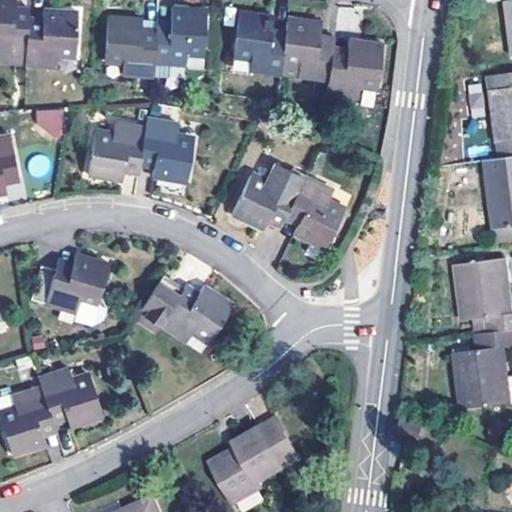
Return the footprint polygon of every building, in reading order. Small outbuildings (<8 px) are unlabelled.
[(0,0),(0,51),(28,52),(28,30),(29,18),(16,18),(16,3),(16,0),(0,0)] [(29,4),(16,3),(16,18),(29,18),(29,13),(29,4)] [(158,41),(156,62),(186,64),(187,48),(205,50),(209,7),(174,5),(173,18),(173,27),(158,26),(158,27),(158,41)] [(28,52),(28,64),(61,66),(62,52),(78,54),(81,10),(46,7),(45,14),(45,31),(28,30),(28,52)] [(251,70),(282,72),(284,58),(285,39),(271,38),(273,24),(274,13),(240,10),(236,51),(253,53),(251,70)] [(45,31),(45,14),(29,13),(29,18),(28,30),(45,31)] [(123,73),(155,76),(156,62),(158,41),(143,39),(144,26),(145,17),(110,15),(107,56),(124,58),(123,73)] [(173,27),(173,18),(159,17),(158,26),(173,27)] [(285,39),(284,58),(302,59),(300,75),(331,78),(333,57),(335,46),(321,45),(323,32),(323,22),(288,17),(287,26),(285,39)] [(287,26),(273,24),(271,38),(285,39),(287,26)] [(158,27),(144,26),(143,39),(158,41),(158,27)] [(321,45),(335,46),(335,43),(336,33),(323,32),(321,45)] [(333,57),(331,78),(329,92),(361,95),(363,81),(381,83),(385,40),(350,37),(349,44),(347,59),(333,57)] [(335,46),(333,57),(347,59),(349,44),(335,43),(335,46)] [(471,117),(484,116),(480,84),(467,85),(471,117)] [(511,140),(511,86),(494,89),(500,142),(511,140)] [(66,109),(41,110),(42,120),(57,133),(62,133),(66,109)] [(157,153),(155,168),(154,174),(190,179),(196,137),(179,135),(181,119),(148,114),(146,123),(146,124),(142,151),(157,153)] [(124,179),(125,172),(128,155),(141,157),(142,151),(146,124),(116,120),(114,137),(97,134),(90,174),(124,179)] [(4,167),(19,164),(12,132),(0,134),(0,193),(8,191),(7,184),(4,167)] [(139,165),(155,168),(157,153),(142,151),(141,157),(139,165)] [(139,165),(141,157),(128,155),(125,172),(138,174),(139,165)] [(511,156),(489,160),(497,230),(511,227),(511,156)] [(23,181),(19,164),(4,167),(7,184),(23,181)] [(264,228),(267,222),(275,207),(287,212),(291,205),(302,183),(273,169),(268,180),(251,173),(232,213),(264,228)] [(302,211),(297,225),(293,233),(325,247),(346,204),(332,197),(336,189),(306,175),(302,183),(291,205),(302,211)] [(287,212),(284,218),(297,225),(302,211),(291,205),(287,212)] [(279,228),(284,218),(287,212),(275,207),(267,222),(279,228)] [(71,270),(58,267),(47,301),(77,311),(82,298),(99,304),(112,261),(78,250),(75,258),(71,270)] [(71,270),(75,258),(61,254),(58,267),(71,270)] [(486,317),(489,333),(511,329),(511,277),(509,258),(458,265),(465,320),(486,317)] [(193,302),(201,289),(189,281),(181,294),(193,302)] [(205,283),(201,289),(193,302),(181,294),(180,295),(158,282),(140,309),(164,324),(189,340),(187,342),(202,351),(234,303),(205,283)] [(140,309),(135,317),(159,332),(164,324),(140,309)] [(511,346),(511,329),(489,333),(476,334),(478,350),(457,353),(464,408),(511,402),(511,396),(507,347),(511,346)] [(65,401),(70,417),(71,422),(103,413),(90,375),(76,379),(71,364),(39,375),(42,385),(46,395),(49,406),(65,401)] [(40,420),(53,415),(49,406),(46,395),(42,385),(14,395),(19,408),(1,413),(14,452),(47,442),(45,435),(40,420)] [(49,406),(53,415),(55,422),(70,417),(65,401),(49,406)] [(55,422),(53,415),(40,420),(45,435),(58,431),(55,422)] [(238,444),(212,460),(236,500),(261,486),(258,479),(300,457),(279,416),(235,439),(238,444)] [(400,439),(421,442),(425,421),(405,417),(400,439)] [(412,447),(399,445),(396,478),(408,479),(412,447)] [(110,511),(163,511),(155,492),(110,511)]
